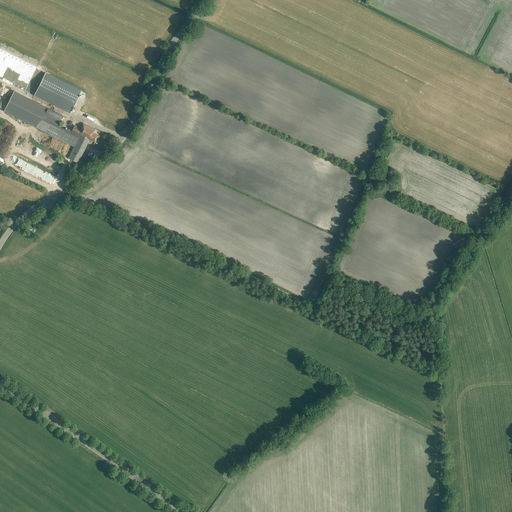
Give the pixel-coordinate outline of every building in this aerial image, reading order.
[(0,77),(25,90),(37,68),(0,49),(0,77)] [(34,95),(69,113),(80,91),(46,73),(34,95)] [(4,111),(22,121),(36,128),(42,115),(46,107),(14,91),(4,111)] [(46,107),(42,115),(58,123),(62,115),(46,107)] [(42,115),(36,127),(73,147),(79,136),(65,129),(57,125),(58,123),(42,115)] [(93,128),(83,123),(80,128),(75,125),(72,131),(80,135),(69,158),(78,163),(90,140),(95,142),(98,135),(93,132),(95,128),(93,127),(93,128)]
